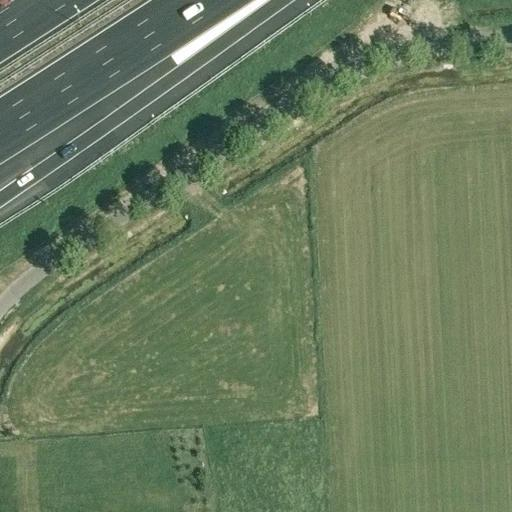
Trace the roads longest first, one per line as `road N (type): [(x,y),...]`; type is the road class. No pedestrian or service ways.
road 1 (unclassified): [(0,307),(24,282),(368,56),(413,44),(511,37)]
road 2 (motorway): [(0,200),(181,72),(262,0)]
road 3 (motorway): [(0,130),(203,0)]
